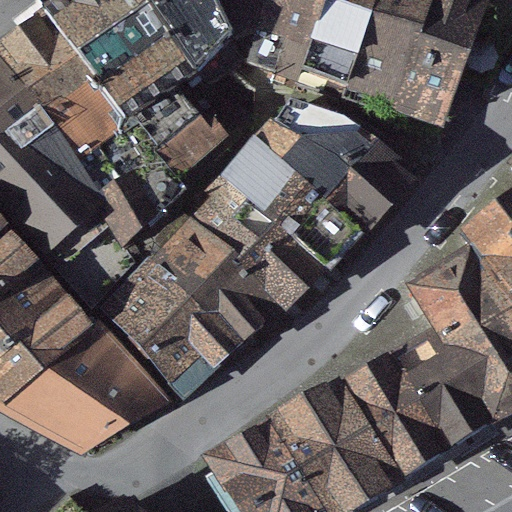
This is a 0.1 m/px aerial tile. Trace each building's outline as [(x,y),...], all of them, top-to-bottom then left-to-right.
[(86,0),(49,22),(129,136),(253,61),(223,0),(86,0)] [(247,75),(308,85),(338,0),(223,0),(253,61),(247,75)] [(338,0),(308,85),(439,140),(497,0),(338,0)] [(49,22),(0,54),(0,62),(80,172),(129,136),(49,22)] [(0,62),(0,220),(15,238),(50,278),(107,209),(80,172),(0,62)] [(259,139),(371,243),(456,154),(439,140),(308,85),(259,139)] [(104,327),(171,406),(286,322),(371,243),(259,139),(188,214),(104,327)] [(511,308),(511,211),(470,239),(477,249),(511,308)] [(0,250),(15,238),(0,220),(0,250)] [(0,315),(50,278),(15,238),(0,250),(0,315)] [(496,436),(511,427),(511,308),(477,249),(415,295),(438,334),(496,436)] [(171,406),(50,278),(0,315),(0,419),(83,461),(171,406)] [(410,483),(496,436),(438,334),(355,385),(410,483)] [(364,511),(410,483),(355,385),(279,423),(328,511),(364,511)] [(328,511),(279,423),(209,464),(236,511),(328,511)] [(82,511),(133,511),(111,490),(82,511)]
